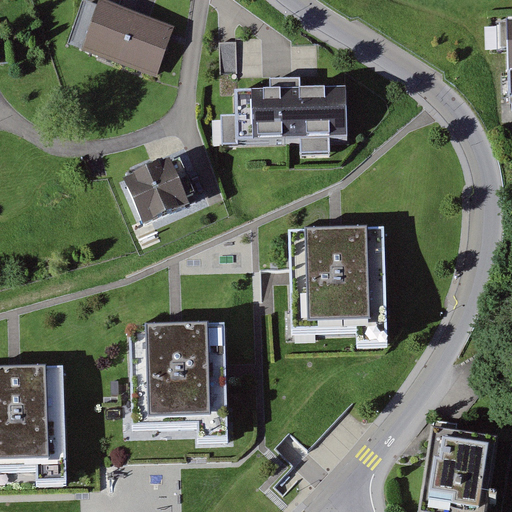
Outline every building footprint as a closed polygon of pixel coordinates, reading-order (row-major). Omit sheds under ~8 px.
[(115,11),(89,2),(69,51),(160,83),(176,32),(115,11)] [(346,92),(235,97),(236,148),(349,146),(346,92)] [(174,158),(110,187),(136,243),(199,215),(174,158)] [(386,229),(285,232),(288,333),(352,331),(352,353),(390,352),(386,229)] [(226,325),(125,328),(128,429),(192,427),(193,449),(230,448),(226,325)] [(68,367),(0,369),(0,470),(34,469),(35,491),(72,490),(68,367)] [(483,511),(497,436),(435,425),(419,511),(483,511)]
